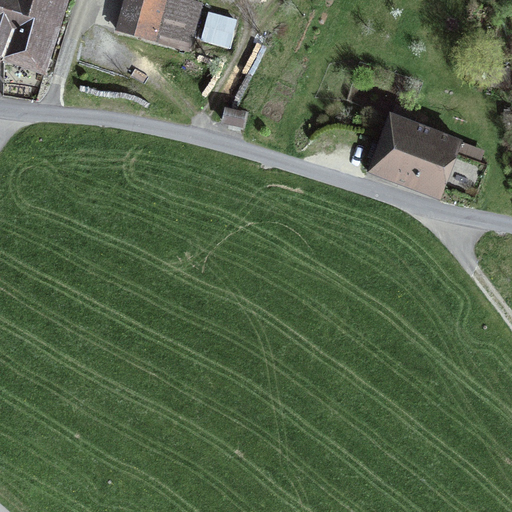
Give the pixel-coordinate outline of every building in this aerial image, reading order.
[(0,0),(0,8),(49,22),(56,0),(0,0)] [(187,49),(199,4),(185,0),(125,0),(117,30),(187,49)] [(0,61),(1,61),(2,58),(46,72),(50,57),(40,54),(49,22),(0,8),(0,61)] [(226,110),(223,121),(242,125),(244,114),(226,110)] [(436,185),(453,140),(389,115),(368,171),(393,181),(397,170),(436,185)]
